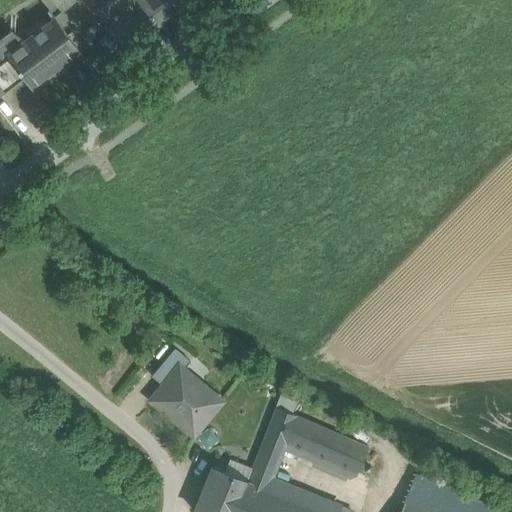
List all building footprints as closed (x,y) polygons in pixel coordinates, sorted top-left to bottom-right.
[(55,0),(64,11),(72,6),(66,0),(55,0)] [(139,1),(138,0),(112,0),(103,7),(114,21),(139,1)] [(181,0),(138,0),(139,1),(159,24),(184,4),(181,0)] [(160,27),(159,24),(139,1),(114,21),(106,27),(126,53),(160,27)] [(80,51),(56,18),(8,55),(23,75),(32,87),(80,51)] [(0,92),(23,75),(8,55),(0,60),(0,92)] [(151,376),(162,385),(175,369),(180,373),(190,361),(174,348),(151,376)] [(175,369),(162,385),(150,400),(193,435),(222,401),(199,382),(196,387),(180,373),(175,369)] [(277,406),(247,477),(269,486),(287,444),(360,473),(372,444),(277,406)] [(210,463),(191,511),(193,511),(234,511),(247,477),(210,463)] [(247,477),(234,511),(337,511),(269,486),(247,477)] [(405,511),(432,511),(410,503),(405,511)]
